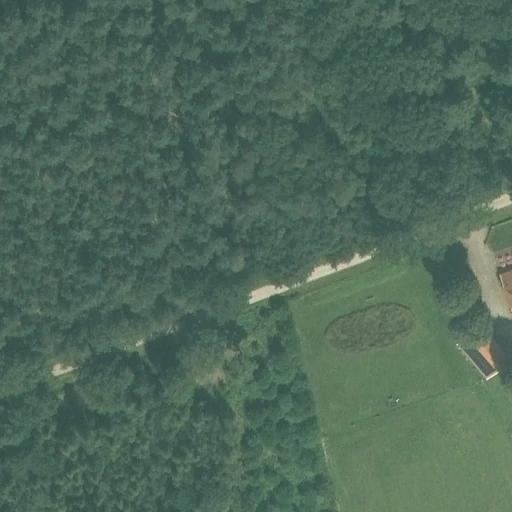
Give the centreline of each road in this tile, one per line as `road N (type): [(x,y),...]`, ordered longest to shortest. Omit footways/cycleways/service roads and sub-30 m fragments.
road 1 (track): [(0,391),(511,199)]
road 2 (track): [(459,219),(511,329)]
